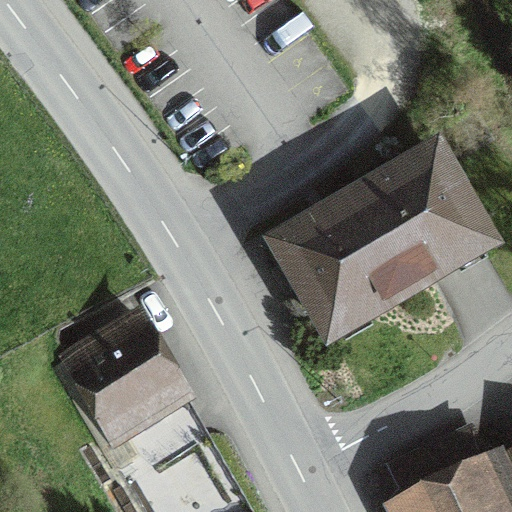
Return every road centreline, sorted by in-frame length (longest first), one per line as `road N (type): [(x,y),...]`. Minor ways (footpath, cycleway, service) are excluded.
road 1 (tertiary): [(5,0),(124,163),(301,470)]
road 2 (residential): [(511,343),(376,433),(301,470)]
